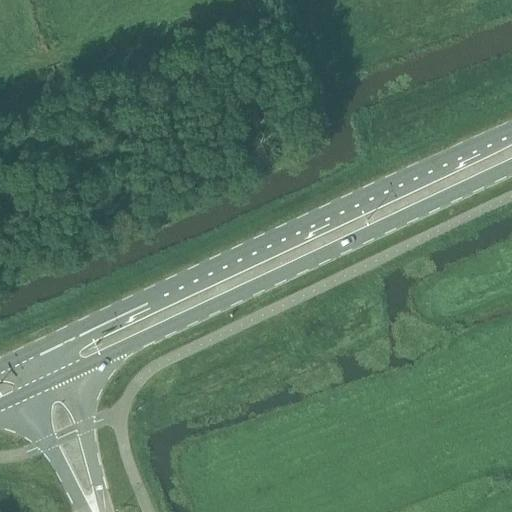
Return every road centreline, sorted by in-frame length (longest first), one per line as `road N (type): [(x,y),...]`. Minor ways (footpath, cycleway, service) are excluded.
road 1 (secondary): [(511,128),(30,350)]
road 2 (secondary): [(62,377),(511,168)]
road 3 (tertiary): [(96,511),(83,428),(62,377)]
road 4 (tertiary): [(26,394),(96,511)]
